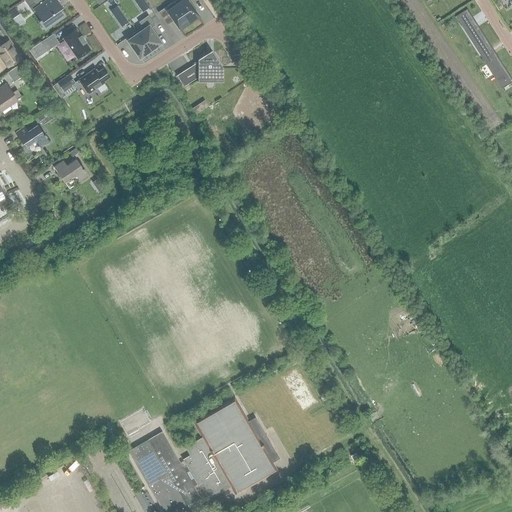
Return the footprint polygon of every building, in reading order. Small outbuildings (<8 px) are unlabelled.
[(32,12),(35,11),(42,21),(45,19),(50,25),(64,16),(56,5),(58,3),(55,0),(48,0),(37,8),(34,3),(28,6),(32,12)] [(175,0),(174,1),(189,23),(198,16),(186,0),(175,0)] [(142,12),(149,7),(145,1),(138,6),(142,12)] [(189,23),(174,1),(164,8),(179,29),(189,23)] [(21,16),(15,8),(8,13),(14,21),(21,16)] [(472,17),(467,9),(455,16),(461,24),(472,17)] [(128,22),(121,12),(114,17),(121,27),(128,22)] [(138,22),(142,27),(136,31),(150,50),(160,43),(150,29),(155,25),(148,15),(138,22)] [(461,24),(471,41),(473,39),(468,32),(478,26),(472,17),(461,24)] [(511,79),(478,26),(468,32),(473,39),(471,41),(481,56),(483,54),(484,57),(482,58),(486,63),(488,62),(501,84),(510,78),(511,80),(511,79)] [(80,36),(76,29),(62,38),(77,59),(90,49),(85,42),(81,36),(80,36)] [(136,31),(126,38),(140,57),(150,50),(136,31)] [(41,43),(29,51),(35,60),(47,51),(58,43),(52,35),(41,43)] [(0,45),(0,58),(7,69),(22,59),(9,40),(0,45)] [(198,60),(197,62),(189,68),(196,79),(197,78),(222,78),(222,68),(213,54),(206,54),(198,60)] [(502,88),(511,81),(511,80),(510,78),(501,84),(488,62),(486,63),(502,88)] [(7,72),(13,81),(23,74),(17,65),(7,72)] [(104,83),(103,81),(109,77),(103,68),(97,73),(94,69),(78,80),(88,94),(104,83)] [(190,82),(183,71),(176,76),(183,87),(190,82)] [(74,83),(69,75),(57,83),(63,91),(74,83)] [(0,111),(0,112),(18,100),(17,99),(21,96),(16,88),(12,91),(7,83),(0,88),(0,111)] [(198,105),(193,108),(196,114),(202,110),(198,105)] [(15,132),(25,147),(36,140),(41,147),(49,141),(37,125),(28,131),(25,126),(15,132)] [(75,149),(68,153),(72,157),(78,153),(75,149)] [(74,174),(79,182),(88,176),(76,159),(66,166),(63,160),(53,167),(63,182),(74,174)] [(100,194),(105,190),(97,178),(92,182),(100,194)] [(0,205),(8,200),(0,186),(0,205)] [(326,225),(304,239),(307,244),(312,240),(316,246),(333,235),(326,225)] [(316,246),(313,248),(319,258),(317,259),(321,265),(332,258),(328,253),(340,246),(333,235),(316,246)] [(339,267),(326,275),(336,291),(359,275),(353,266),(343,273),(339,267)] [(359,275),(336,291),(346,306),(359,297),(355,291),(366,285),(359,275)] [(387,363),(393,371),(413,358),(405,346),(395,353),(391,347),(373,358),(380,368),(387,363)] [(421,370),(413,358),(393,371),(400,382),(393,386),(398,393),(414,383),(410,376),(421,370)] [(128,451),(163,511),(169,511),(184,504),(186,507),(201,498),(199,494),(194,486),(202,482),(212,498),(231,487),(236,495),(278,471),(273,463),(280,459),(265,434),(255,417),(249,421),(235,397),(193,421),(202,437),(185,447),(190,456),(183,460),(186,465),(184,466),(183,465),(182,465),(162,431),(128,451)] [(352,456),(355,462),(360,459),(357,453),(352,456)] [(471,470),(457,479),(467,494),(491,479),(485,469),(475,476),(471,470)] [(491,479),(467,494),(478,510),(491,501),(487,495),(497,488),(491,479)]
